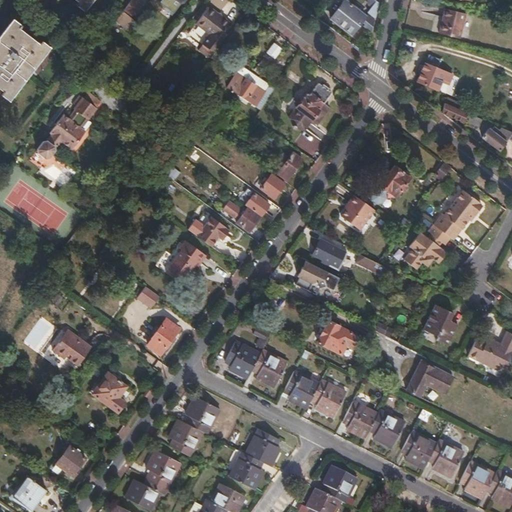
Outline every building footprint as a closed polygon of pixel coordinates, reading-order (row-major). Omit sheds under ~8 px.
[(85,12),(93,0),(80,0),(77,5),(85,12)] [(131,0),(129,3),(137,9),(144,0),(131,0)] [(373,33),(380,3),(375,0),(368,0),(367,4),(372,10),(366,17),(345,0),(331,18),(351,35),(362,22),(365,24),(364,26),(373,33)] [(129,3),(123,10),(132,16),(137,9),(129,3)] [(215,53),(217,50),(228,35),(223,31),(229,23),(208,7),(196,23),(210,34),(203,42),(203,44),(215,53)] [(466,13),(446,7),(440,31),(460,36),(466,13)] [(116,20),(126,28),(135,35),(143,25),(132,16),(123,10),(116,20)] [(1,95),(10,101),(51,48),(42,41),(37,46),(19,31),(22,26),(13,19),(0,35),(0,85),(5,90),(1,95)] [(116,20),(110,29),(120,36),(126,28),(116,20)] [(274,58),(281,48),(273,42),(266,53),(274,58)] [(200,48),(212,57),(215,53),(203,44),(200,48)] [(212,57),(210,59),(213,61),(220,52),(217,50),(215,53),(212,57)] [(429,56),(418,81),(437,90),(445,72),(437,69),(441,61),(429,56)] [(256,106),(271,83),(242,65),(227,86),(256,106)] [(81,86),(88,78),(78,70),(72,79),(81,86)] [(324,103),(331,92),(319,84),(312,94),(309,93),(307,94),(290,118),(292,126),(298,130),(305,129),(310,122),(316,126),(330,108),(324,103)] [(82,98),(76,106),(74,108),(74,110),(68,118),(63,115),(49,133),(51,134),(46,141),(43,141),(37,149),(37,153),(44,158),(48,158),(61,141),(71,149),(85,132),(84,131),(91,122),(88,119),(96,108),(95,107),(99,101),(87,92),(82,98)] [(191,126),(194,128),(201,119),(209,109),(219,96),(215,94),(191,126)] [(72,103),(76,106),(82,98),(78,95),(72,103)] [(455,101),(453,106),(461,110),(464,104),(455,101)] [(445,103),(442,111),(462,121),(465,115),(466,112),(461,110),(453,106),(445,103)] [(209,109),(201,119),(206,123),(214,112),(209,109)] [(469,117),(467,121),(479,126),(482,119),(471,114),(469,117)] [(194,128),(186,139),(191,143),(206,123),(201,119),(194,128)] [(483,137),(500,151),(511,134),(511,131),(503,127),(500,131),(494,127),(491,131),(489,129),(483,137)] [(186,139),(177,151),(181,155),(185,158),(192,148),(189,146),(191,143),(186,139)] [(177,151),(161,171),(167,175),(173,167),(181,155),(177,151)] [(288,180),(303,158),(294,152),(290,157),(283,153),(276,163),(282,168),(278,173),(288,180)] [(452,166),(445,161),(436,173),(443,178),(452,166)] [(398,196),(411,177),(395,166),(382,185),(398,196)] [(173,167),(167,175),(174,181),(180,173),(173,167)] [(274,198),(285,183),(272,174),(261,189),(274,198)] [(460,228),(463,229),(470,219),(475,213),(476,214),(483,205),(482,203),(464,189),(445,214),(443,213),(434,225),(451,237),(452,238),(460,228)] [(255,193),(246,204),(248,206),(261,216),(270,204),(255,193)] [(375,209),(354,195),(349,202),(351,203),(347,209),(341,216),(360,230),(375,209)] [(261,216),(248,206),(245,210),(243,209),(238,216),(240,218),(237,223),(250,232),(261,216)] [(211,216),(196,236),(212,246),(218,237),(222,240),(229,230),(211,216)] [(445,244),(451,237),(434,225),(429,232),(432,234),(442,243),(445,244)] [(452,238),(454,240),(463,229),(460,228),(452,238)] [(440,246),(428,237),(422,232),(411,247),(414,249),(405,260),(416,268),(421,261),(424,262),(429,266),(434,259),(439,263),(448,252),(440,246)] [(440,246),(442,243),(432,234),(428,237),(440,246)] [(206,255),(185,240),(179,248),(182,250),(164,275),(178,286),(195,264),(198,266),(206,255)] [(334,257),(338,249),(322,240),(315,254),(324,260),(323,262),(337,269),(342,261),(334,257)] [(381,274),(384,267),(361,256),(358,263),(381,274)] [(418,270),(424,262),(421,261),(416,268),(418,270)] [(323,296),(330,282),(307,270),(300,284),(323,296)] [(135,299),(151,308),(159,294),(143,286),(135,299)] [(448,319),(452,312),(437,305),(424,330),(439,337),(438,340),(448,346),(459,325),(451,321),(448,319)] [(166,318),(152,337),(166,348),(180,329),(166,318)] [(358,349),(363,338),(331,321),(320,343),(342,354),(347,345),(358,349)] [(66,331),(59,325),(46,343),(52,348),(54,346),(67,356),(80,337),(68,328),(66,331)] [(265,340),(268,332),(256,327),(253,335),(265,340)] [(511,332),(509,331),(502,344),(490,338),(488,342),(479,337),(470,356),(506,374),(511,361),(511,332)] [(249,378),(254,370),(261,354),(237,341),(226,361),(233,364),(231,369),(249,378)] [(261,354),(254,370),(260,374),(258,378),(276,387),(288,362),(263,350),(261,354)] [(445,393),(452,376),(422,362),(408,390),(421,396),(427,384),(445,393)] [(308,408),(312,399),(320,384),(296,371),(285,392),(291,395),(289,399),(308,408)] [(127,386),(107,372),(91,393),(117,412),(125,401),(119,396),(127,386)] [(320,384),(312,399),(318,403),(316,408),(334,417),(347,393),(322,380),(320,384)] [(503,407),(507,399),(499,395),(494,403),(503,407)] [(187,424),(203,432),(208,434),(220,409),(197,397),(187,415),(191,417),(187,424)] [(367,438),(369,434),(379,413),(355,401),(345,421),(351,424),(349,428),(367,438)] [(379,413),(369,434),(393,447),(405,423),(381,410),(379,413)] [(191,456),(203,432),(187,424),(179,419),(170,438),(174,440),(171,446),(191,456)] [(425,469),(429,460),(437,444),(413,431),(402,452),(408,455),(406,459),(425,469)] [(246,453),(264,463),(271,466),(281,448),(256,435),(246,453)] [(437,444),(429,460),(436,464),(434,467),(452,477),(465,452),(440,440),(437,444)] [(84,457),(68,445),(55,463),(61,468),(71,475),(73,471),(84,457)] [(149,478),(168,488),(180,464),(157,451),(148,469),(152,471),(149,478)] [(260,469),(264,463),(246,453),(243,452),(230,476),(255,489),(265,471),(260,469)] [(484,499),(488,490),(497,474),(471,461),(461,482),(467,485),(465,490),(484,499)] [(55,463),(51,468),(57,473),(61,468),(55,463)] [(323,493),(341,502),(345,504),(358,479),(333,466),(324,484),(326,486),(323,493)] [(497,474),(488,490),(494,494),(493,497),(510,506),(511,503),(511,476),(499,470),(497,474)] [(26,476),(11,497),(29,510),(45,490),(26,476)] [(165,495),(168,488),(149,478),(145,485),(135,480),(126,498),(151,510),(159,492),(165,495)] [(203,506),(215,511),(225,511),(227,510),(231,511),(237,511),(245,497),(221,484),(212,502),(207,499),(203,506)] [(335,511),(341,502),(323,493),(316,489),(307,507),(311,509),(310,511),(335,511)]
